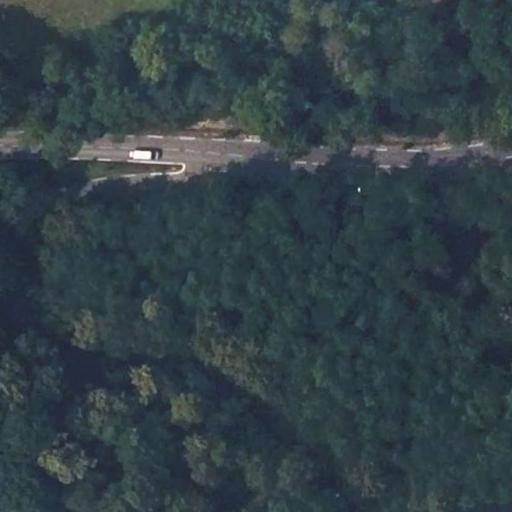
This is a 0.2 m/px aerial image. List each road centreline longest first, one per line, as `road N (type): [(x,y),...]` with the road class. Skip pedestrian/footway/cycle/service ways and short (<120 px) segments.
road 1 (residential): [(337,511),(285,421),(253,396),(161,363),(77,360),(40,346),(16,315),(12,271),(34,222),(81,195),(231,172),(233,154)]
road 2 (tertiary): [(233,154),(416,168),(511,154)]
road 3 (tertiary): [(0,145),(233,154)]
